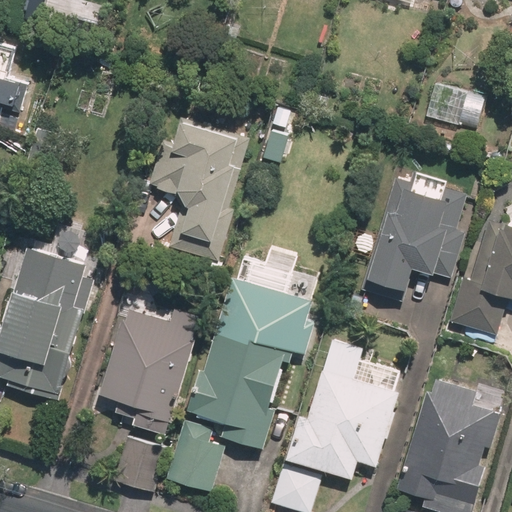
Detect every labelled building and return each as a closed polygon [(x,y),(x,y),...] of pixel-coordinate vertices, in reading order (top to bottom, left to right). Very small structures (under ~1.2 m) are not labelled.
[(0,96),(27,102),(32,81),(0,73),(0,96)] [(489,94),(469,90),(461,123),(481,128),(489,94)] [(258,132),(181,109),(159,181),(189,190),(174,238),(223,253),(258,132)] [(511,134),(511,114),(496,109),(487,136),(509,143),(511,134)] [(295,136),(274,130),(267,155),(288,161),(295,136)] [(470,197),(407,183),(386,276),(415,283),(419,266),(453,273),(470,197)] [(511,223),(510,232),(492,228),(478,278),(467,275),(455,320),(498,332),(508,294),(511,295),(511,223)] [(36,236),(0,360),(0,375),(60,393),(100,255),(36,236)] [(283,304),(231,291),(184,476),(219,486),(232,435),(270,445),(302,323),(280,317),(283,304)] [(200,321),(132,305),(111,391),(179,407),(200,321)] [(375,345),(337,333),(300,456),(362,474),(368,455),(384,459),(412,366),(372,354),(375,345)] [(489,391),(442,376),(407,486),(478,508),(508,410),(485,402),(489,391)] [(170,443),(133,435),(124,472),(162,481),(170,443)] [(327,475),(290,464),(284,485),(303,491),(300,502),(318,507),(327,475)] [(435,511),(391,502),(388,511),(435,511)]
